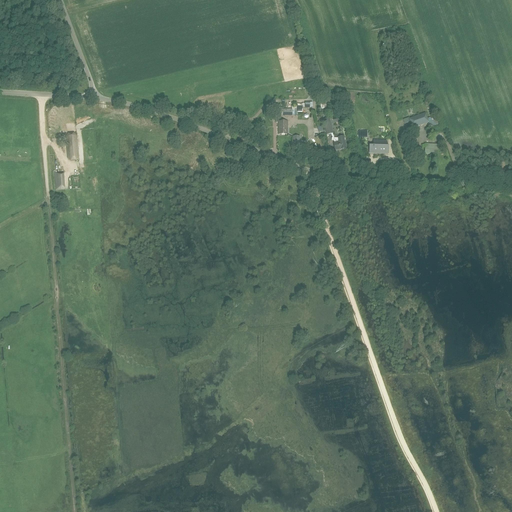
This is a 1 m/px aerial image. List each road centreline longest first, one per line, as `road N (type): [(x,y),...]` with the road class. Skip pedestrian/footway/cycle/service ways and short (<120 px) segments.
road 1 (unclassified): [(93,98),(148,109),(338,179),(511,186)]
road 2 (track): [(310,170),(375,368),(436,511)]
